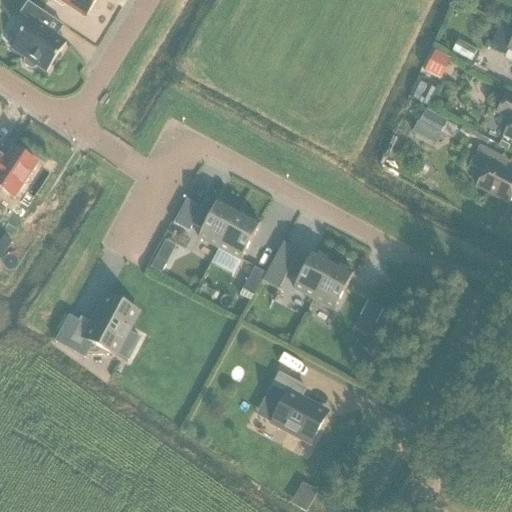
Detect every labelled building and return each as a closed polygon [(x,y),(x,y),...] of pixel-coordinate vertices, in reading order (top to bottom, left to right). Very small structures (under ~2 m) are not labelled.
[(85,19),(97,0),(50,0),(63,8),(65,5),(85,19)] [(47,73),(66,45),(56,38),(63,27),(28,4),(21,14),(31,21),(12,49),(26,59),(24,62),(25,66),(31,71),(35,70),(37,67),(47,73)] [(511,32),(500,26),(488,49),(506,58),(509,51),(511,52),(511,32)] [(473,60),(478,49),(458,41),(454,53),(473,60)] [(436,53),(425,74),(441,81),(452,60),(436,53)] [(502,139),(511,144),(511,98),(506,95),(496,115),(511,123),(502,139)] [(448,123),(427,111),(419,126),(440,138),(448,123)] [(509,205),(511,198),(511,177),(496,168),(501,158),(480,147),(469,167),(484,174),(477,188),(509,205)] [(5,160),(0,156),(0,155),(0,154),(0,190),(14,200),(37,165),(13,149),(5,160)] [(203,232),(199,239),(220,250),(239,215),(218,203),(216,208),(205,202),(202,209),(187,201),(174,225),(189,233),(193,226),(203,232)] [(260,226),(239,215),(220,250),(241,262),(256,235),(260,226)] [(0,259),(11,243),(0,235),(0,259)] [(148,267),(161,274),(175,245),(162,239),(148,267)] [(281,247),(266,275),(283,284),(298,255),(281,247)] [(313,254),(294,290),(314,301),(333,265),(313,254)] [(333,265),(314,301),(334,311),(353,276),(333,265)] [(266,275),(254,269),(243,291),(254,297),(257,292),(264,279),(266,275)] [(81,321),(69,343),(80,349),(81,349),(85,342),(85,341),(115,358),(116,355),(129,362),(141,339),(128,332),(138,313),(108,297),(106,299),(92,326),(86,323),(81,320),(81,321)] [(384,311),(368,302),(360,317),(376,326),(384,311)] [(306,390),(279,376),(273,387),(287,395),(287,396),(271,424),(311,446),(328,415),(300,401),(306,390)] [(299,483),(290,506),(305,511),(307,511),(317,490),(299,483)]
